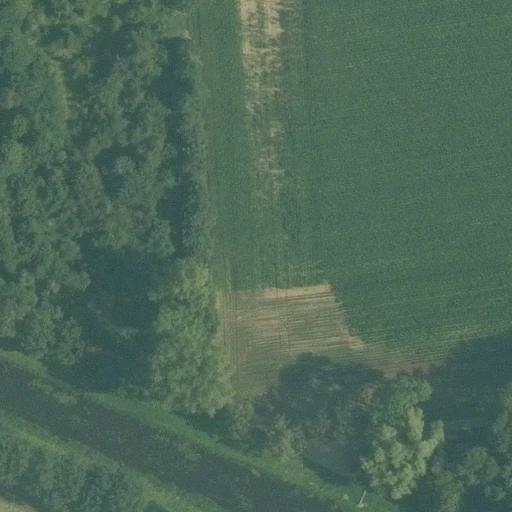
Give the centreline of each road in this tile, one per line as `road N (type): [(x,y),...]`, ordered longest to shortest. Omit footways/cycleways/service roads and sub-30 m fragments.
road 1 (track): [(295,439),(0,310)]
road 2 (unclassified): [(511,418),(330,449),(295,439)]
